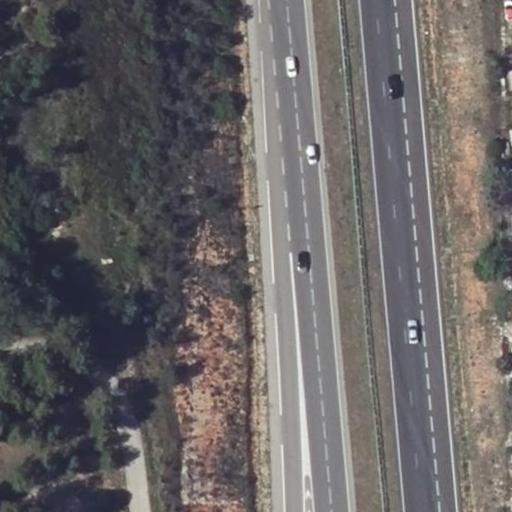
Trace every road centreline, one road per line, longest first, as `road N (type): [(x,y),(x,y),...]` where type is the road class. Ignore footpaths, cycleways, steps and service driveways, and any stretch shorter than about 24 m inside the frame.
road 1 (motorway): [(427,511),(381,0)]
road 2 (motorway): [(287,0),(332,511)]
road 3 (motorway): [(266,0),(292,511)]
road 4 (residential): [(140,511),(128,423),(104,384),(79,367),(0,359)]
